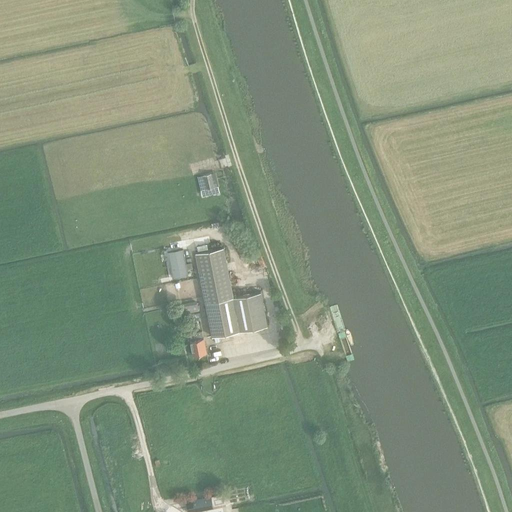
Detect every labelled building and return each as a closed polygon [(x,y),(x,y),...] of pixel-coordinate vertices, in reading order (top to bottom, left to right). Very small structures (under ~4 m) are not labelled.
[(203,175),(207,189),(215,187),(211,173),(203,175)] [(261,291),(234,296),(224,247),(196,252),(206,301),(212,335),(267,324),(261,291)] [(192,262),(185,264),(182,249),(169,252),(174,278),(187,275),(186,269),(193,268),(192,262)] [(197,279),(178,281),(180,298),(198,296),(197,279)] [(197,303),(177,306),(178,312),(198,308),(197,303)] [(305,317),(307,322),(324,317),(323,312),(305,317)] [(193,355),(206,352),(202,331),(194,332),(195,339),(190,340),(193,355)] [(210,496),(186,501),(188,511),(213,507),(210,496)]
